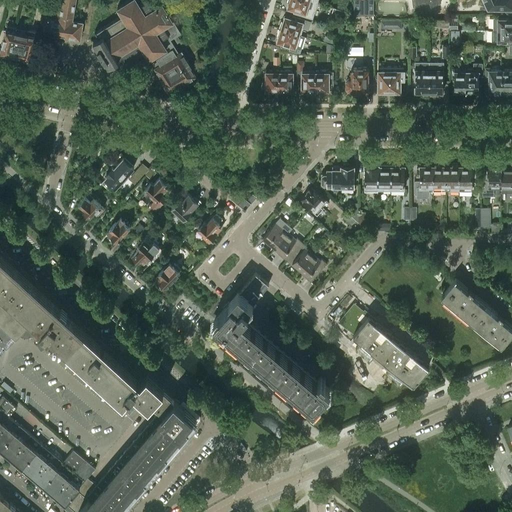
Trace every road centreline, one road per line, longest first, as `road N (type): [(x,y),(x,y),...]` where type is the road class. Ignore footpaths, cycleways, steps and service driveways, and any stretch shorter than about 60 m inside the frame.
road 1 (residential): [(193,331),(50,209),(73,102)]
road 2 (residential): [(345,282),(319,311),(234,241),(317,146),(318,127)]
road 3 (unclassified): [(215,420),(0,220)]
road 4 (tertiary): [(470,390),(254,478)]
road 5 (tertiary): [(261,491),(474,399)]
road 6 (tertiary): [(511,127),(318,127)]
road 7 (residential): [(227,126),(264,0)]
road 8 (residential): [(450,240),(384,238),(345,282)]
